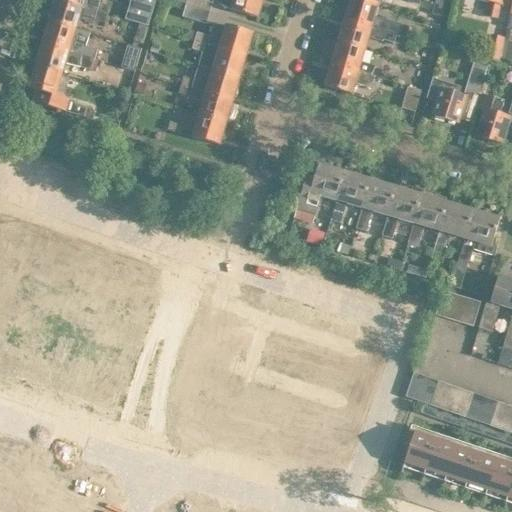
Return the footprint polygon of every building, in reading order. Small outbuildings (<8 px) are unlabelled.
[(95,9),(81,5),(65,0),(52,0),(47,20),(74,28),(77,18),(91,22),(93,18),(103,21),(105,12),(95,9)] [(65,0),(81,5),(95,9),(105,12),(108,5),(97,2),(97,0),(65,0)] [(128,0),(123,17),(137,22),(145,24),(146,24),(151,6),(128,0)] [(184,0),(184,3),(208,10),(210,0),(184,0)] [(261,0),(215,0),(229,7),(256,16),(261,0)] [(347,0),(342,17),(371,25),(396,33),(406,36),(409,24),(375,13),(378,3),(367,0),(347,0)] [(433,0),(430,13),(439,15),(442,1),(438,0),(433,0)] [(487,0),(484,14),(496,17),(499,4),(500,0),(487,0)] [(208,10),(184,3),(180,15),(204,22),(208,10)] [(396,33),(371,25),(342,17),(335,40),(364,48),(368,34),(382,38),(383,37),(394,40),(396,33)] [(40,41),(68,49),(92,57),(94,49),(83,46),(84,44),(87,32),(74,28),(47,20),(40,41)] [(145,24),(137,22),(132,38),(140,40),(145,24)] [(225,23),(224,26),(212,22),(208,35),(195,31),(193,39),(218,46),(246,54),(252,32),(225,23)] [(498,60),(504,35),(503,35),(502,36),(488,33),(483,57),(498,60)] [(246,54),(218,46),(193,39),(190,48),(201,51),(197,64),(239,76),(246,54)] [(329,61),(357,70),(382,77),(384,70),(373,66),(373,65),(360,61),(364,48),(335,40),(329,61)] [(92,57),(68,49),(40,41),(33,63),(61,72),(63,63),(78,67),(78,66),(89,68),(92,57)] [(148,49),(155,52),(158,43),(150,41),(148,49)] [(134,66),(139,48),(128,45),(122,68),(132,71),(134,66)] [(463,91),(476,95),(487,59),(477,56),(475,61),(472,60),(463,91)] [(350,94),(354,83),(370,86),(373,76),(381,78),(382,77),(357,70),(329,61),(322,85),(350,94)] [(61,72),(33,63),(26,86),(42,91),(38,102),(81,115),(85,104),(57,95),(57,94),(54,93),(61,72)] [(182,75),(180,83),(190,86),(204,91),(232,99),(239,76),(197,64),(193,79),(182,75)] [(426,95),(435,99),(431,112),(457,121),(465,94),(457,92),(459,85),(432,76),(426,95)] [(135,81),(132,91),(141,94),(143,87),(144,84),(135,81)] [(204,91),(190,86),(180,83),(177,92),(188,95),(187,98),(201,102),(198,112),(226,121),(232,99),(204,91)] [(400,107),(413,111),(419,89),(406,86),(400,107)] [(509,115),(499,112),(502,100),(479,93),(475,108),(482,110),(475,133),(501,142),(509,115)] [(93,111),(90,105),(85,104),(81,115),(91,118),(93,111)] [(226,121),(198,112),(191,136),(218,144),(226,121)] [(166,129),(179,132),(180,123),(168,120),(166,129)] [(319,195),(334,200),(343,170),(317,162),(312,176),(305,173),(294,209),(313,215),(319,195)] [(369,178),(343,170),(334,200),(328,220),(339,223),(344,203),(360,208),(369,178)] [(395,185),(369,178),(360,208),(354,227),(364,230),(370,211),(386,215),(395,185)] [(420,193),(395,185),(386,215),(380,235),(390,238),(396,218),(411,223),(420,193)] [(411,223),(406,242),(416,245),(422,226),(437,231),(438,231),(447,201),(441,199),(442,196),(434,193),(433,197),(420,193),(411,223)] [(442,253),(448,234),(463,238),(472,208),(447,201),(438,231),(437,231),(431,250),(441,253),(442,253)] [(472,208),(463,238),(457,258),(467,261),(471,247),(493,254),(494,248),(489,246),(498,216),(472,208)] [(7,224),(0,245),(0,257),(19,265),(33,224),(9,216),(6,224),(7,224)] [(33,224),(19,265),(43,272),(57,232),(33,224)] [(307,228),(304,240),(319,245),(323,233),(307,228)] [(57,232),(43,272),(66,280),(80,240),(57,232)] [(80,240),(66,280),(90,289),(104,248),(80,240)] [(334,250),(344,253),(346,244),(336,241),(334,250)] [(429,258),(439,260),(441,253),(431,250),(429,258)] [(397,268),(399,260),(388,257),(385,265),(397,268)] [(426,269),(407,263),(405,271),(423,277),(426,269)] [(112,266),(109,276),(112,278),(117,279),(120,268),(112,266)] [(120,268),(117,279),(120,280),(125,282),(128,271),(120,268)] [(128,271),(125,282),(128,283),(133,285),(136,274),(128,271)] [(453,272),(449,285),(457,288),(461,275),(453,272)] [(136,274),(133,285),(136,286),(141,287),(144,276),(136,274)] [(490,331),(498,304),(511,308),(511,279),(497,274),(489,301),(484,300),(476,327),(490,331)] [(144,276),(141,287),(144,288),(148,290),(152,279),(144,276)] [(112,278),(104,302),(144,315),(152,291),(148,290),(144,288),(141,287),(136,286),(133,285),(128,283),(125,282),(120,280),(117,279),(112,278)] [(453,293),(440,289),(432,313),(446,317),(453,293)] [(453,293),(446,317),(459,321),(466,297),(453,293)] [(466,297),(459,321),(470,324),(478,300),(466,297)] [(104,302),(96,325),(136,339),(144,315),(104,302)] [(189,367),(178,398),(268,428),(294,437),(320,446),(348,455),(362,412),(335,403),(309,394),(283,385),(257,376),(222,365),(231,341),(250,347),(259,320),(210,304),(200,335),(189,367)] [(511,313),(501,345),(497,361),(506,364),(511,348),(511,313)] [(96,325),(88,349),(128,362),(136,339),(96,325)] [(0,340),(0,385),(4,387),(18,346),(0,340)] [(18,346),(4,387),(27,395),(41,354),(18,346)] [(355,346),(353,353),(364,357),(366,350),(355,346)] [(88,349),(80,372),(120,386),(128,362),(88,349)] [(370,351),(368,358),(378,362),(381,355),(370,351)] [(353,353),(351,361),(361,364),(364,357),(353,353)] [(41,354),(27,395),(51,403),(65,363),(41,354)] [(368,358),(365,365),(376,369),(378,362),(368,358)] [(351,361),(348,368),(359,371),(361,364),(351,361)] [(365,365),(363,373),(373,376),(376,369),(365,365)] [(348,368),(346,375),(356,379),(359,371),(348,368)] [(80,372),(72,396),(112,410),(120,386),(80,372)] [(415,400),(423,376),(411,372),(403,396),(415,400)] [(363,373),(360,380),(371,383),(373,376),(363,373)] [(346,375),(343,382),(354,386),(356,379),(346,375)] [(435,380),(423,376),(415,400),(427,404),(435,380)] [(360,380),(358,387),(368,391),(371,383),(360,380)] [(447,384),(435,380),(427,404),(439,408),(447,384)] [(343,382),(341,389),(351,393),(354,386),(343,382)] [(459,388),(447,384),(439,408),(451,412),(459,388)] [(358,387),(355,394),(366,398),(368,391),(358,387)] [(471,392),(459,388),(451,412),(463,416),(471,392)] [(341,389),(338,396),(349,400),(351,393),(341,389)] [(482,396),(471,392),(463,416),(474,420),(482,396)] [(355,394),(353,401),(364,405),(366,398),(355,394)] [(494,400),(482,396),(474,420),(486,424),(494,400)] [(506,404),(494,400),(486,424),(498,428),(506,404)] [(511,428),(511,406),(506,404),(498,428),(511,432),(511,428)] [(418,412),(511,443),(511,435),(420,405),(418,412)] [(407,443),(400,464),(511,502),(511,458),(410,424),(404,442),(407,443)] [(8,460),(0,482),(0,503),(15,508),(13,511),(28,511),(32,500),(20,496),(30,468),(8,460)] [(59,511),(57,511),(97,511),(103,496),(79,487),(70,511),(59,511)]
